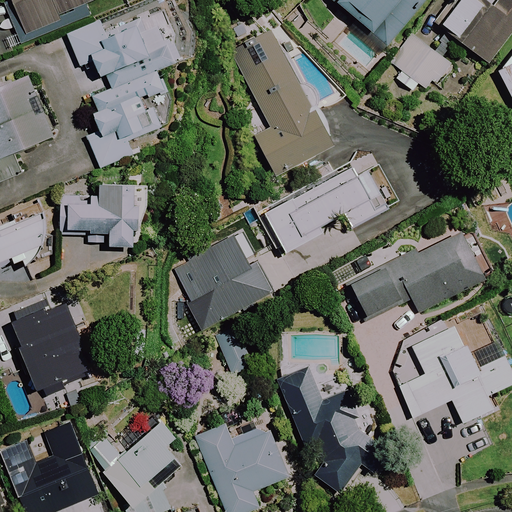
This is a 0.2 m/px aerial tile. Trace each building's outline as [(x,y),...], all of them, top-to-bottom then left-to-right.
[(96,0),(13,0),(7,2),(22,42),(86,17),(82,6),(96,0)] [(427,0),(333,0),(388,46),(427,0)] [(511,29),(511,21),(486,0),(463,0),(443,25),(485,61),(505,38),(511,29)] [(166,11),(107,34),(102,21),(70,34),(82,66),(100,59),(112,90),(93,97),(98,111),(94,113),(102,131),(89,136),(101,168),(134,156),(128,141),(163,128),(155,108),(146,111),(142,101),(166,91),(158,71),(185,60),(166,11)] [(315,114),(276,31),(234,51),(271,129),(256,136),(275,175),(338,145),(322,111),(315,114)] [(452,63),(413,35),(393,64),(404,71),(398,80),(414,91),(419,83),(431,91),(452,63)] [(511,63),(498,70),(511,97),(511,63)] [(57,136),(32,73),(0,86),(0,159),(14,153),(57,136)] [(0,159),(0,183),(23,174),(14,153),(0,159)] [(402,202),(383,164),(358,176),(354,167),(266,212),(288,254),(325,235),(321,226),(345,214),(353,228),(402,202)] [(154,187),(104,183),(102,199),(64,195),(61,229),(112,233),(110,246),(136,248),(149,249),(154,187)] [(57,254),(46,218),(0,232),(0,267),(16,262),(18,267),(57,254)] [(486,280),(464,232),(354,283),(369,317),(413,297),(420,310),(486,280)] [(94,371),(67,294),(44,302),(11,314),(38,390),(94,371)] [(239,327),(217,336),(233,373),(255,364),(239,327)] [(468,344),(461,327),(414,346),(425,374),(400,384),(414,417),(454,400),(463,423),(495,410),(489,395),(511,385),(511,356),(511,354),(481,366),(471,342),(468,344)] [(319,368),(279,379),(313,476),(341,494),(360,465),(374,474),(389,451),(364,435),(373,421),(328,391),(319,368)] [(178,437),(163,420),(104,473),(134,508),(157,488),(150,480),(177,457),(168,446),(178,437)] [(62,511),(102,495),(71,423),(0,453),(0,460),(22,511),(62,511)] [(234,444),(227,427),(198,438),(227,511),(249,511),(262,507),(256,490),(291,476),(272,429),(234,444)] [(8,511),(0,489),(0,511),(8,511)] [(205,511),(201,501),(187,505),(189,511),(205,511)]
